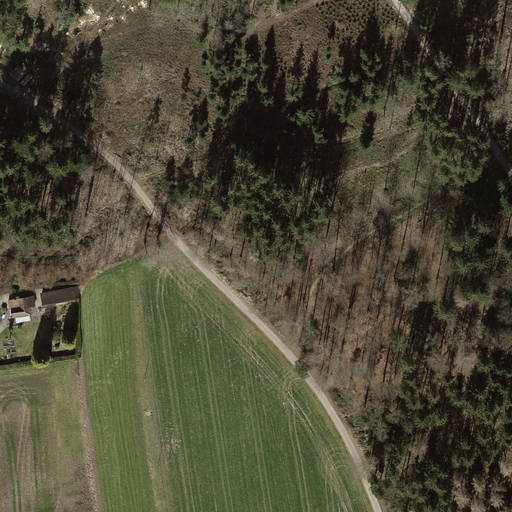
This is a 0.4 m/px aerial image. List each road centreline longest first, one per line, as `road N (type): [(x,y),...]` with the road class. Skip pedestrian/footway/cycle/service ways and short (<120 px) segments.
road 1 (track): [(378,511),(346,440),(298,366),(111,156),(0,80)]
road 2 (track): [(511,175),(395,0)]
